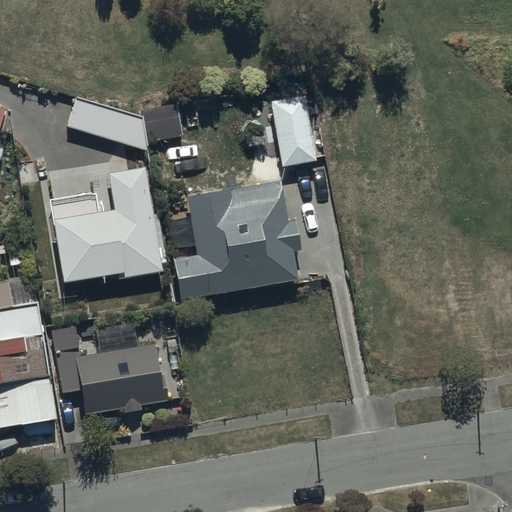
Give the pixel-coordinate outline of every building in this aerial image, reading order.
[(317,165),(305,101),(270,107),(282,172),(317,165)] [(92,196),(48,203),(63,289),(117,280),(118,286),(164,278),(146,172),(96,180),(97,186),(90,187),(92,196)] [(170,253),(195,248),(197,257),(173,262),(183,310),(299,286),(293,257),(302,255),(296,221),(287,223),(280,185),(186,204),(190,220),(165,225),(170,253)] [(0,435),(58,425),(37,305),(33,306),(29,283),(0,287),(0,435)] [(81,346),(54,350),(63,400),(80,397),(84,419),(122,412),(123,419),(143,416),(142,410),(169,406),(159,345),(83,358),(81,346)]
